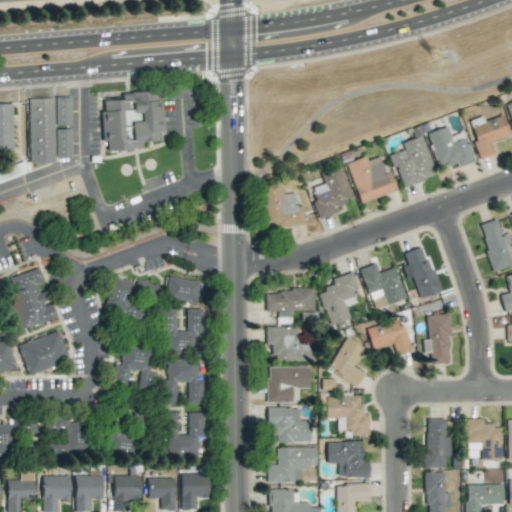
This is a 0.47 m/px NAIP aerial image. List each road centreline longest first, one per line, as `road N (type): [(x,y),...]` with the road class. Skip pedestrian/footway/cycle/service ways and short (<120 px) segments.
road 1 (tertiary): [(233,511),(234,44)]
road 2 (residential): [(511,179),(329,248),(238,259)]
road 3 (residential): [(238,259),(185,242),(157,243),(80,269),(17,227),(0,230)]
road 4 (secondary): [(239,53),(351,41),(487,0)]
road 5 (secondary): [(0,72),(239,53)]
road 6 (secondary): [(235,29),(0,48)]
road 7 (residential): [(80,269),(73,292),(91,343),(86,394),(0,396)]
road 8 (residential): [(79,166),(103,219),(236,168)]
road 9 (residential): [(486,391),(474,288),(439,206)]
road 10 (residential): [(0,194),(79,166),(78,65)]
road 11 (secondary): [(397,0),(235,29)]
road 12 (residential): [(394,511),(398,392)]
